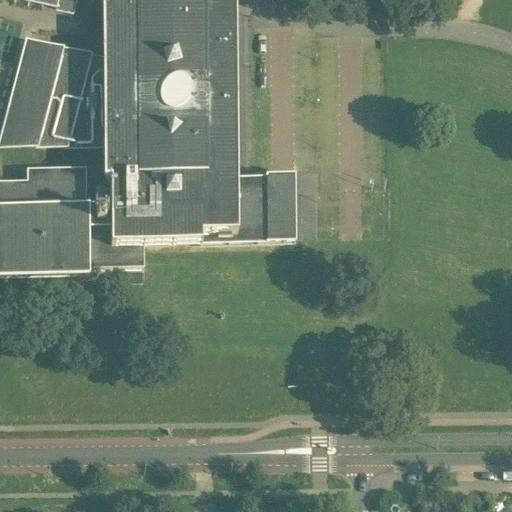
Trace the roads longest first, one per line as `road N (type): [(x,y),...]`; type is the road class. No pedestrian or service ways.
road 1 (tertiary): [(0,457),(360,451)]
road 2 (tertiary): [(360,451),(511,448)]
